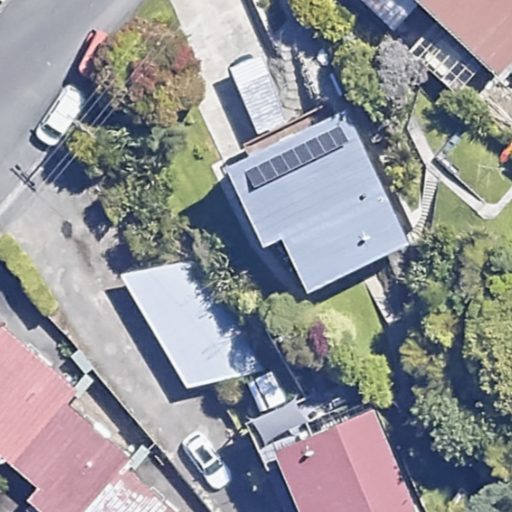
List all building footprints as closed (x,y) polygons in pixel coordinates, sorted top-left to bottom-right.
[(511,73),(511,0),(389,0),(503,85),(511,73)] [(342,111),(200,169),(253,297),(395,239),(342,111)] [(181,230),(108,274),(183,398),(256,355),(181,230)] [(158,511),(0,349),(0,480),(26,511),(158,511)] [(355,511),(313,413),(251,439),(282,511),(355,511)]
